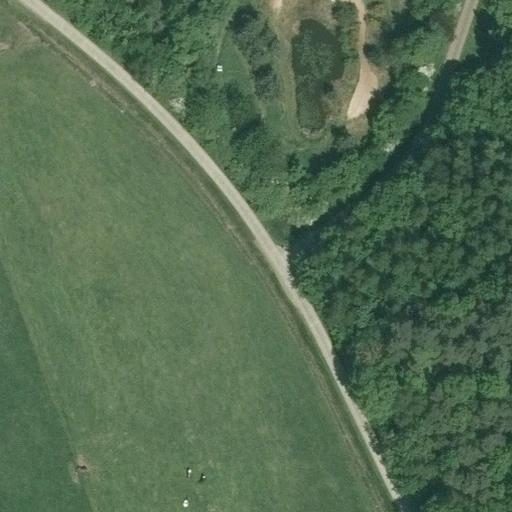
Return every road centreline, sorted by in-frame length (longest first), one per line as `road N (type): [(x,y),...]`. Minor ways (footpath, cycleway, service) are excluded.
road 1 (unclassified): [(405,511),(306,308),(234,198),(119,75),(29,0)]
road 2 (track): [(473,0),(413,152),(279,266)]
